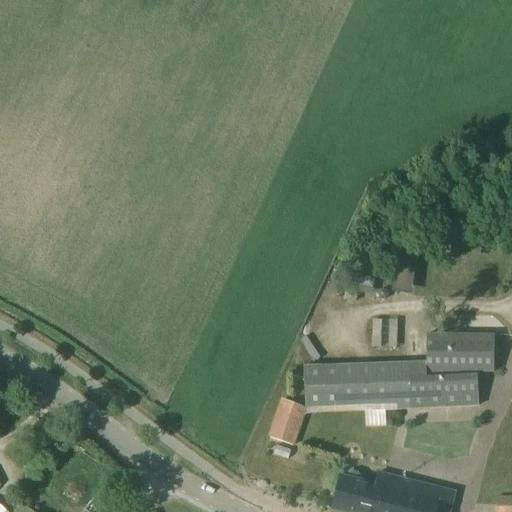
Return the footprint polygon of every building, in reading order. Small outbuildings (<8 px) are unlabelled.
[(401,230),(392,289),(411,292),(420,233),(401,230)] [(397,345),(398,320),(374,319),(373,344),(397,345)] [(397,410),(435,408),(479,405),(477,371),(494,372),(494,336),(427,335),(427,364),(304,368),(305,408),(306,408),(397,405),(397,410)] [(306,408),(305,408),(283,400),(270,438),(292,446),(306,408)] [(345,473),(344,478),(341,477),(333,509),(345,511),(449,511),(454,492),(378,473),(375,486),(361,482),(362,478),(359,473),(350,470),(345,473)] [(497,511),(511,511),(511,495),(497,496),(497,511)]
